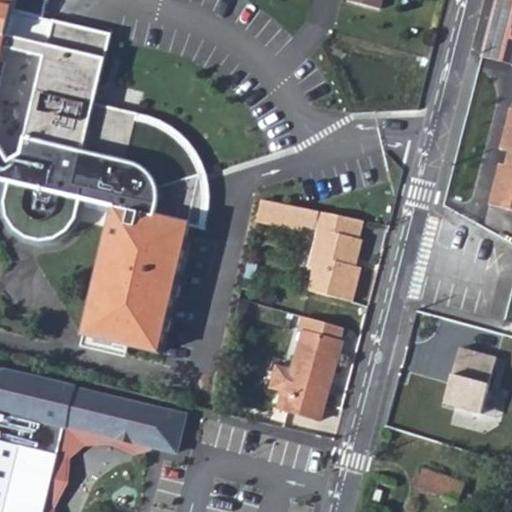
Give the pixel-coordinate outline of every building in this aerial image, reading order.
[(140,111),(97,100),(114,31),(46,15),(46,12),(16,4),(16,0),(0,0),(0,179),(13,183),(7,204),(7,216),(13,232),(26,244),(43,247),(60,244),(73,234),(80,218),(83,199),(117,205),(86,332),(162,351),(203,172),(192,150),(179,135),(160,123),(139,117),(140,111)] [(347,0),(346,3),(381,12),(383,0),(347,0)] [(511,136),(508,152),(511,152),(511,168),(507,167),(497,210),(511,213),(511,136)] [(357,244),(362,226),(319,216),(264,201),(258,223),(317,238),(305,278),(310,280),(305,297),(351,308),(359,274),(355,272),(350,271),(353,263),(357,264),(362,246),(357,244)] [(316,426),(341,334),(300,321),(295,340),(298,341),(282,400),(275,399),(272,415),(316,426)] [(462,349),(447,405),(484,414),(499,359),(462,349)] [(181,453),(191,414),(0,367),(0,408),(68,425),(157,447),(181,453)] [(47,511),(68,425),(0,408),(0,511),(47,511)] [(68,425),(47,511),(57,511),(57,509),(70,485),(71,459),(86,448),(114,447),(132,457),(154,455),(157,447),(68,425)] [(465,479),(428,467),(421,487),(459,499),(465,479)]
